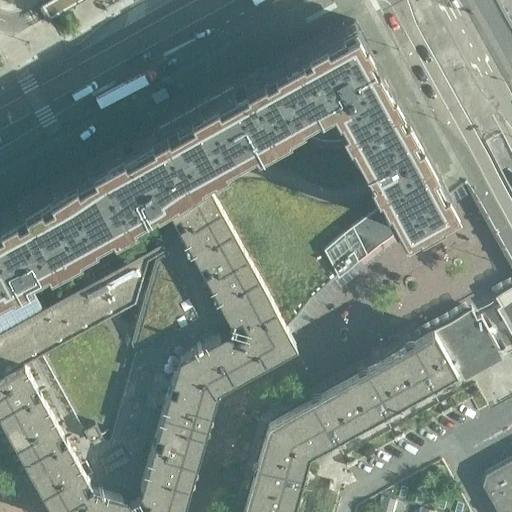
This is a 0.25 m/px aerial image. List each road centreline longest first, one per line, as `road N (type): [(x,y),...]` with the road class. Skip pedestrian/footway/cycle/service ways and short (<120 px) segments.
road 1 (secondary): [(0,146),(263,0)]
road 2 (tertiary): [(400,0),(511,201)]
road 3 (secondary): [(194,0),(0,110)]
road 4 (tertiary): [(511,114),(448,0)]
road 5 (unknown): [(511,424),(455,457),(479,511)]
